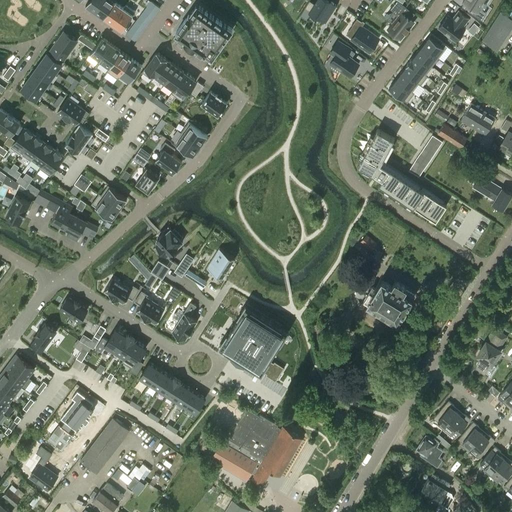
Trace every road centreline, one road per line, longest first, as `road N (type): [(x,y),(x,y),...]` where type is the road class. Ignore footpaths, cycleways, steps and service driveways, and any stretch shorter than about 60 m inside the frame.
road 1 (residential): [(57,278),(184,179),(244,95)]
road 2 (residential): [(373,91),(342,145),(348,174),(490,269)]
road 3 (residential): [(342,511),(432,365)]
road 4 (residential): [(182,354),(57,278)]
